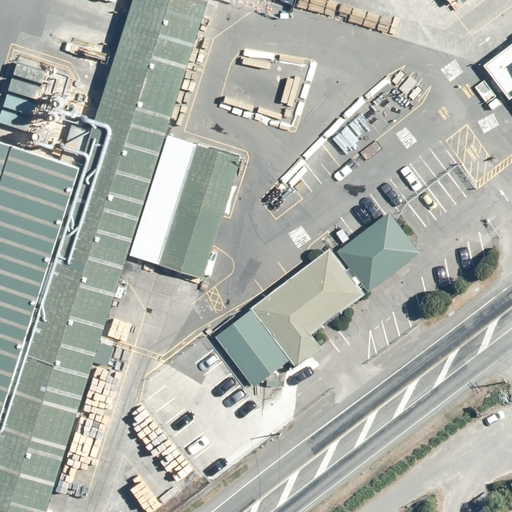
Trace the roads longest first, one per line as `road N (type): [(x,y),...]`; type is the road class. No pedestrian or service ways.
road 1 (secondary): [(227,511),(511,285)]
road 2 (secondary): [(511,339),(283,511)]
